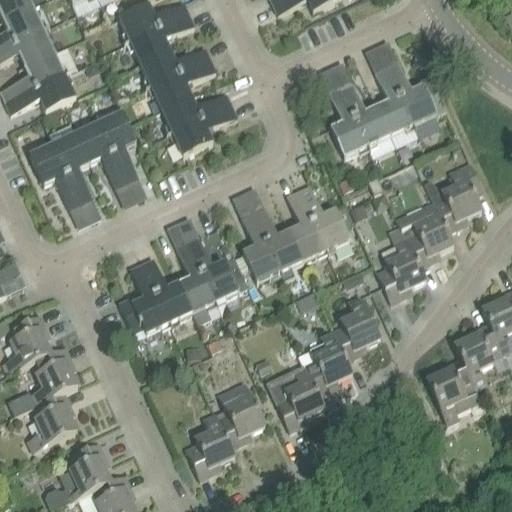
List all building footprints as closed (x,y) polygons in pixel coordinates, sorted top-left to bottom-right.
[(34,14),(27,0),(2,0),(0,1),(0,20),(4,28),(34,14)] [(67,0),(73,11),(95,1),(95,0),(67,0)] [(268,0),(272,9),(291,0),(268,0)] [(343,5),(340,0),(291,0),(272,9),(278,21),(307,7),(313,19),(343,5)] [(132,18),(140,15),(137,8),(129,11),(132,18)] [(118,25),(129,48),(189,20),(184,9),(155,23),(149,11),(140,15),(132,18),(118,25)] [(131,19),(132,19),(129,12),(115,18),(118,25),(120,24),(131,19)] [(0,42),(0,57),(44,36),(34,14),(4,28),(8,38),(0,42)] [(195,32),(189,20),(129,48),(140,71),(170,57),(165,46),(195,32)] [(55,59),(44,36),(0,57),(0,69),(19,61),(25,74),(55,59)] [(140,71),(151,94),(211,66),(205,55),(176,68),(170,57),(140,71)] [(0,98),(6,110),(65,82),(55,59),(25,74),(30,84),(0,98)] [(151,94),(161,116),(191,102),(186,91),(216,78),(211,66),(151,94)] [(413,132),(436,122),(446,117),(430,82),(419,86),(422,92),(411,97),(397,67),(386,73),(413,132)] [(390,143),(413,132),(386,73),(374,78),(388,107),(376,113),(390,143)] [(76,105),(65,82),(6,110),(11,120),(40,107),(46,119),(76,105)] [(114,95),(122,92),(119,84),(110,87),(114,95)] [(352,88),(339,94),(367,153),(390,143),(376,113),(365,118),(352,88)] [(330,134),(339,152),(344,164),(367,153),(339,94),(329,99),(342,129),(330,134)] [(161,116),(172,139),(232,112),(227,100),(197,114),(191,102),(161,116)] [(232,112),(172,139),(183,163),(213,149),(207,137),(237,123),(232,112)] [(97,130),(125,190),(138,184),(124,154),(136,149),(122,118),(97,130)] [(32,129),(34,134),(39,136),(44,134),(40,125),(32,129)] [(125,190),(97,130),(75,140),(89,170),(101,165),(115,194),(125,190)] [(53,145),(74,138),(71,131),(50,137),(53,145)] [(53,151),(80,211),(92,205),(79,175),(89,170),(75,140),(53,151)] [(312,144),(319,161),(330,157),(323,140),(312,144)] [(53,151),(48,153),(30,162),(44,192),(56,186),(70,216),(80,211),(53,151)] [(470,169),(469,169),(461,173),(474,202),(483,198),(470,169)] [(443,202),(433,207),(447,238),(463,231),(460,227),(481,217),(474,202),(461,173),(451,178),(456,190),(441,197),(443,202)] [(351,185),(339,190),(344,199),(355,194),(351,185)] [(383,198),(378,186),(367,190),(373,203),(383,198)] [(298,198),(326,257),(349,246),(344,236),(336,216),(324,222),(310,192),(298,198)] [(326,257),(298,198),(287,203),(301,232),(288,238),(302,268),(326,257)] [(396,224),(400,232),(420,273),(435,266),(433,262),(454,252),(447,238),(433,207),(422,212),(396,224)] [(355,227),(368,222),(363,210),(350,215),(355,227)] [(336,216),(344,236),(354,231),(345,212),(336,216)] [(302,268),(288,238),(278,243),(264,213),(253,219),(280,278),(302,268)] [(280,278),(253,219),(241,224),(255,254),(243,259),(257,289),(280,278)] [(420,273),(400,232),(389,237),(396,251),(381,258),(388,273),(377,279),(391,309),(407,301),(405,297),(426,287),(420,273)] [(213,273),(199,244),(187,249),(215,308),(239,297),(249,293),(235,263),(213,273)] [(190,284),(178,289),(192,319),(193,319),(198,331),(211,324),(206,313),(215,308),(187,249),(176,254),(190,284)] [(142,270),(169,330),(192,319),(178,289),(167,294),(153,265),(142,270)] [(130,304),(129,305),(146,341),(169,330),(142,270),(130,275),(144,305),(133,310),(130,304)] [(352,282),(356,290),(365,286),(361,277),(352,282)] [(511,353),(511,297),(501,303),(503,307),(482,317),(489,331),(502,359),(511,353)] [(321,310),(315,298),(296,307),(302,319),(321,310)] [(331,336),(346,367),(361,360),(359,355),(380,345),(359,301),(349,306),(355,318),(340,326),(343,330),(331,336)] [(119,310),(136,345),(136,346),(146,341),(129,305),(119,310)] [(37,367),(52,360),(42,340),(47,338),(39,322),(21,330),(10,336),(15,345),(10,348),(17,361),(2,369),(9,381),(37,367)] [(478,375),(493,368),(491,364),(502,359),(489,331),(473,338),(476,342),(455,352),(461,366),(481,410),(482,410),(480,406),(487,402),(483,393),(486,392),(478,375)] [(321,341),(325,350),(311,357),(313,362),(315,366),(304,371),(318,402),(333,395),(331,390),(352,380),(346,367),(331,336),(321,341)] [(221,354),(217,345),(209,349),(212,358),(221,354)] [(29,400),(35,413),(65,400),(78,393),(68,372),(73,370),(65,354),(52,360),(37,367),(41,376),(36,379),(43,393),(29,400)] [(201,364),(200,355),(187,356),(188,365),(201,364)] [(267,365),(257,370),(262,379),(271,375),(267,365)] [(458,423),(457,422),(481,410),(461,366),(446,373),(448,377),(427,387),(446,428),(458,423)] [(276,408),(281,419),(289,437),(306,430),(303,425),(324,415),(318,402),(304,371),(292,377),(299,390),(285,398),(287,402),(276,408)] [(196,385),(191,373),(180,378),(185,389),(196,385)] [(226,416),(215,420),(231,454),(246,447),(244,442),(265,432),(245,390),(219,402),(226,416)] [(65,400),(35,413),(39,421),(34,423),(41,438),(27,445),(33,458),(59,446),(77,438),(67,417),(72,415),(65,400)] [(235,463),(231,454),(215,420),(204,426),(210,439),(196,446),(198,451),(186,456),(200,485),(216,477),(214,473),(235,463)] [(66,495),(62,497),(57,494),(48,498),(46,504),(49,511),(60,511),(67,509),(97,495),(111,488),(102,468),(106,466),(99,450),(69,464),(73,473),(69,476),(70,477),(60,482),(66,495)] [(133,511),(128,500),(132,498),(125,482),(111,488),(97,495),(101,505),(96,507),(98,511),(133,511)]
